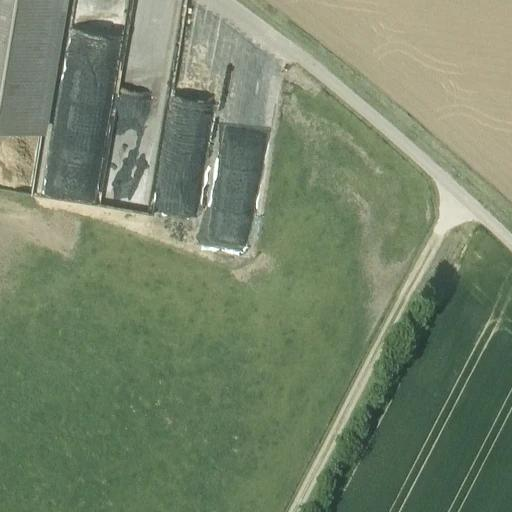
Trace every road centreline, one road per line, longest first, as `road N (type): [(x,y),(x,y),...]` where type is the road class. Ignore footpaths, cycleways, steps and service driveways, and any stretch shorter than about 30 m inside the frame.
road 1 (track): [(476,219),(285,51),(211,0)]
road 2 (track): [(476,219),(319,511)]
